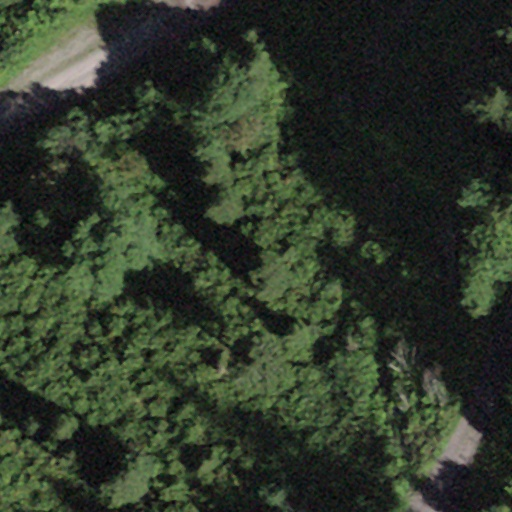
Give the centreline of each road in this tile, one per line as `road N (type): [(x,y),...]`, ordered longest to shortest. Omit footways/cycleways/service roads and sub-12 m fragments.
road 1 (track): [(194,0),(150,35),(0,119)]
road 2 (track): [(431,511),(511,325)]
